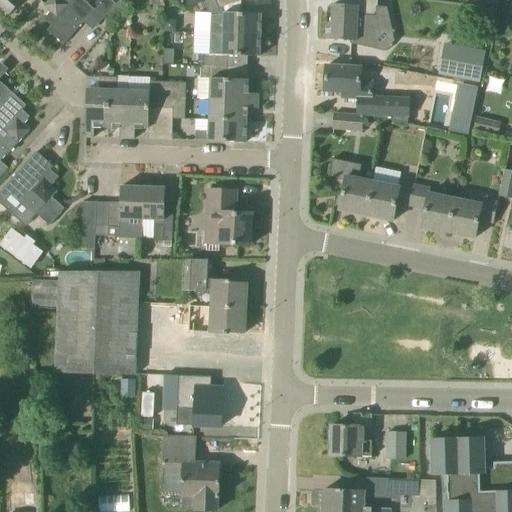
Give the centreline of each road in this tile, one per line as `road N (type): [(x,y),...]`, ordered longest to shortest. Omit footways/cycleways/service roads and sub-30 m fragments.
road 1 (residential): [(511,401),(281,393)]
road 2 (residential): [(511,281),(290,241)]
road 3 (residential): [(294,162),(79,156)]
road 4 (residential): [(294,162),(295,0)]
road 5 (residential): [(281,393),(290,241)]
